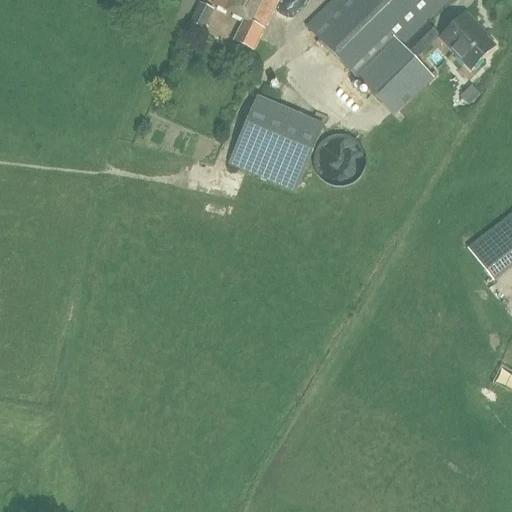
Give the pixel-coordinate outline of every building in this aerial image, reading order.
[(253,50),(277,0),(214,0),(213,4),(244,20),(234,41),(253,50)] [(393,115),(431,78),(400,47),(448,0),(333,0),(306,26),(393,115)] [(203,29),(213,10),(198,3),(189,22),(203,29)] [(468,70),(492,47),(475,30),(477,28),(464,15),(438,40),(468,70)] [(413,59),(436,36),(426,26),(403,49),(413,59)] [(295,192),(323,126),(256,98),(228,164),(295,192)] [(493,281),(511,266),(511,214),(468,249),(493,281)]
